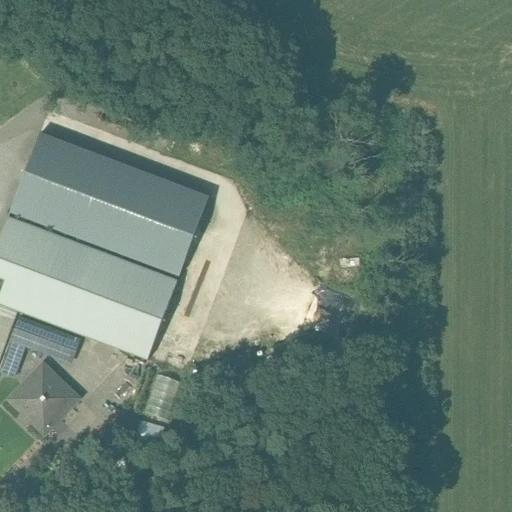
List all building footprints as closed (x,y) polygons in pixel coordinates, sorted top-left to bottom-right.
[(30,157),(9,215),(180,278),(209,197),(41,132),(30,157)] [(0,239),(0,282),(5,284),(0,296),(0,306),(17,313),(148,364),(179,281),(9,216),(0,239)] [(0,357),(17,313),(0,306),(0,296),(5,284),(0,282),(0,357)] [(20,317),(0,369),(0,373),(16,379),(28,347),(57,359),(66,334),(20,317)] [(259,381),(259,358),(232,357),(231,380),(259,381)] [(43,365),(23,386),(9,401),(45,435),(80,399),(43,365)] [(167,418),(177,380),(157,374),(147,412),(167,418)] [(165,429),(120,415),(113,437),(159,451),(165,429)]
